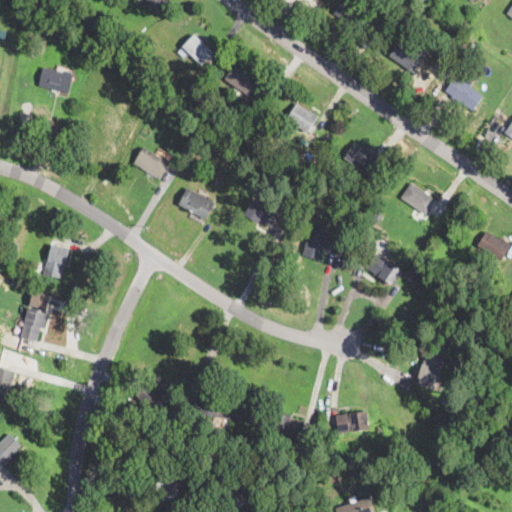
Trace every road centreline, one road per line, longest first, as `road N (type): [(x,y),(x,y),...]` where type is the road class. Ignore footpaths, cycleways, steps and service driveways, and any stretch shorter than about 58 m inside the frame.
road 1 (residential): [(340,343),(278,330),(231,309),(63,191),(0,166)]
road 2 (residential): [(511,197),(236,0)]
road 3 (residential): [(71,511),(86,407),(153,253)]
